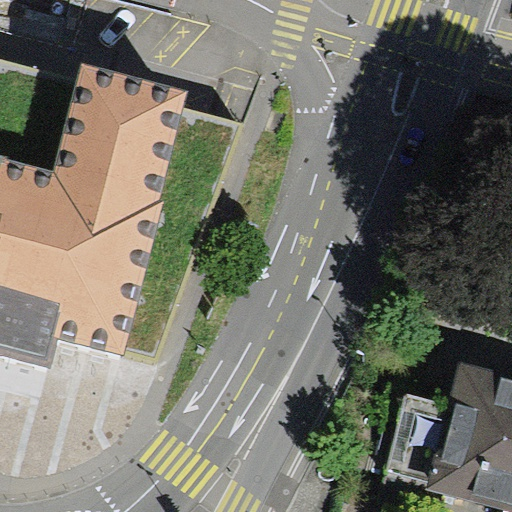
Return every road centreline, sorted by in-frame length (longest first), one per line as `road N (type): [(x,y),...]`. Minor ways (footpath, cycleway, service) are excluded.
road 1 (residential): [(218,0),(240,23),(283,42),(355,195)]
road 2 (primary): [(282,352),(122,511)]
road 3 (primary): [(427,0),(355,195)]
road 4 (primary): [(355,195),(282,352)]
road 5 (primary): [(231,511),(282,352)]
